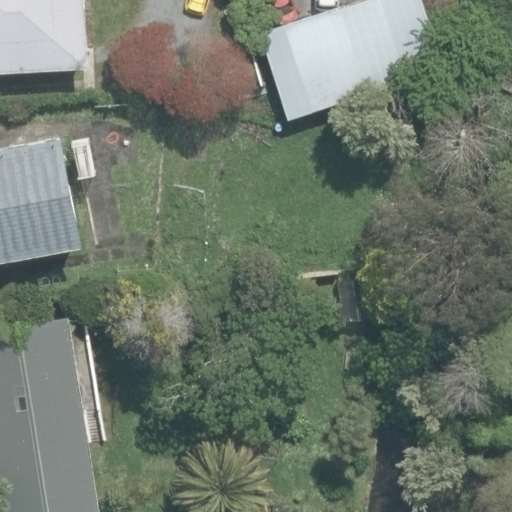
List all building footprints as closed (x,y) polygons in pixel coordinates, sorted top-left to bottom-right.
[(0,0),(0,67),(91,61),(86,0),(0,0)] [(344,0),(259,28),(287,115),(445,65),(424,0),(344,0)] [(210,64),(213,81),(241,75),(238,58),(210,64)] [(0,139),(0,255),(85,238),(63,127),(0,139)] [(0,320),(0,511),(85,511),(102,509),(70,310),(46,314),(42,292),(12,295),(16,318),(0,320)]
